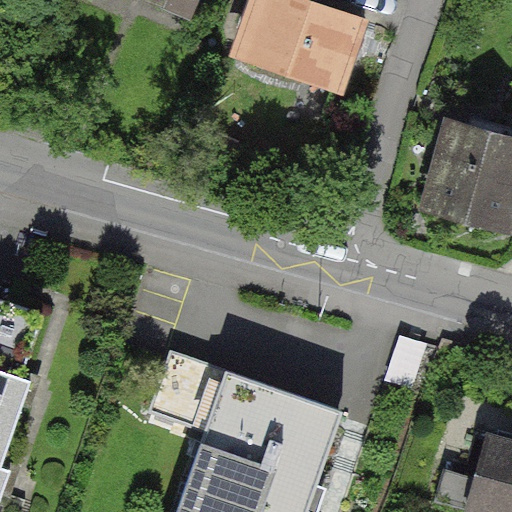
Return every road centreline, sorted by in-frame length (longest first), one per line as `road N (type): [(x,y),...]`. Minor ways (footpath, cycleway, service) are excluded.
road 1 (residential): [(0,160),(343,257)]
road 2 (residential): [(434,0),(343,257)]
road 3 (residential): [(343,257),(511,314)]
